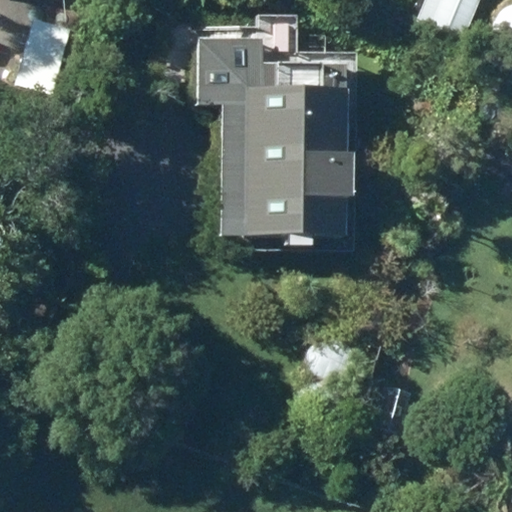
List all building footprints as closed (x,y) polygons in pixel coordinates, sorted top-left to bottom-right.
[(395,0),(412,17),(429,0),(395,0)] [(193,67),(190,240),(310,243),(314,69),(193,67)] [(94,365),(120,297),(73,279),(47,347),(94,365)] [(511,511),(511,480),(500,511),(511,511)] [(430,511),(433,501),(395,491),(388,511),(430,511)]
